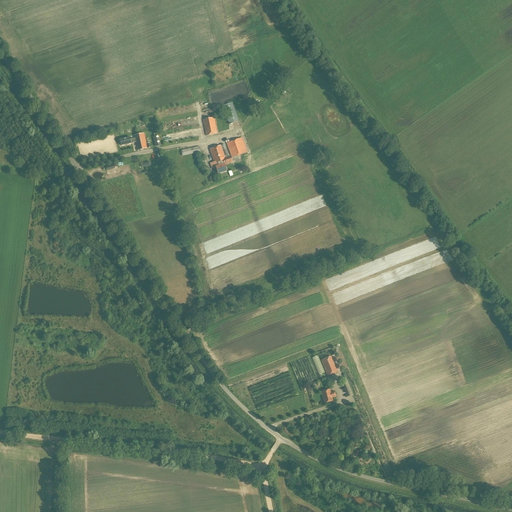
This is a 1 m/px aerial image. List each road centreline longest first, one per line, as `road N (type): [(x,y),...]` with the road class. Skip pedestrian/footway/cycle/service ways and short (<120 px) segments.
road 1 (unclassified): [(511,509),(341,470),(260,424),(204,364),(0,50)]
road 2 (track): [(0,434),(259,468)]
